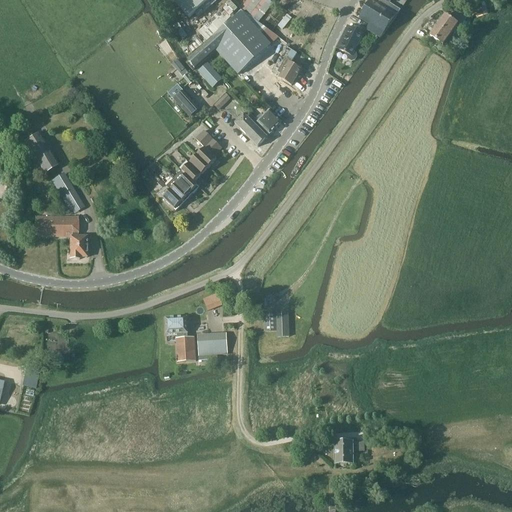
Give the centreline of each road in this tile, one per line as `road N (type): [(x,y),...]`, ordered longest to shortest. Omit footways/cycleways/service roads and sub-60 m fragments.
road 1 (unclassified): [(0,309),(108,314),(235,270),(415,24),(450,0)]
road 2 (tertiary): [(357,0),(305,110),(221,219),(187,250),(142,273),(71,286),(0,269)]
road 3 (track): [(240,334),(239,405),(253,436),(364,435)]
